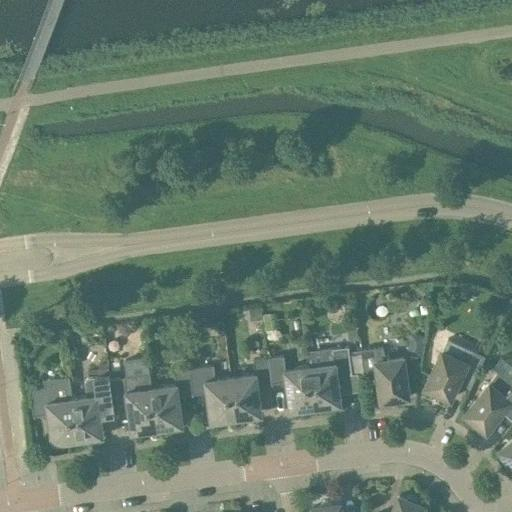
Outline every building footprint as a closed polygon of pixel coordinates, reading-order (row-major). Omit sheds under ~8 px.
[(406,353),(421,356),(426,336),(411,333),(406,353)] [(335,362),(310,365),(316,407),(342,403),(340,392),(361,390),(359,372),(352,373),(349,346),(333,348),(335,362)] [(409,396),(404,357),(387,359),(383,346),(361,349),(365,377),(378,375),(382,400),(409,396)] [(425,386),(451,398),(462,375),(473,381),(485,355),(466,346),(458,357),(442,350),(425,386)] [(286,368),(284,355),(269,357),(272,382),(286,380),(290,410),(316,407),(310,365),(286,368)] [(254,359),(256,372),(231,376),(237,417),(262,414),(258,384),(272,382),(269,357),(254,359)] [(214,364),(205,365),(190,367),(193,393),(207,391),(211,421),(237,417),(231,376),(216,378),(214,364)] [(174,369),(176,383),(152,386),(158,428),(183,425),(179,395),(193,393),(190,367),(174,369)] [(149,373),(111,378),(114,404),(128,402),(132,432),(158,428),(152,386),(151,387),(149,373)] [(78,439),(104,435),(100,406),(114,404),(111,378),(110,374),(95,376),(88,377),(85,381),(87,395),(73,397),(78,439)] [(70,376),(44,380),(45,387),(31,389),(34,415),(49,413),(53,442),(78,439),(73,397),(70,376)] [(465,413),(487,431),(503,411),(511,418),(511,384),(503,392),(490,382),(465,413)] [(511,439),(500,449),(511,464),(511,439)] [(422,511),(425,505),(399,495),(391,511),(422,511)] [(342,511),(341,502),(313,506),(313,511),(342,511)]
